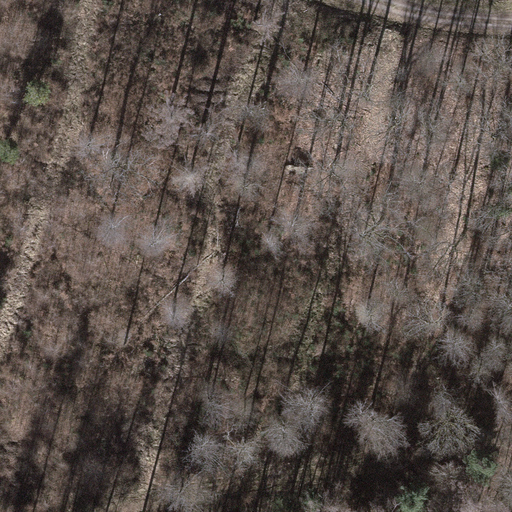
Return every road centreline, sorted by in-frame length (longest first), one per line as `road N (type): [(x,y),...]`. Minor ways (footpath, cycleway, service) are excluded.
road 1 (track): [(127,511),(511,432)]
road 2 (track): [(511,20),(431,15),(387,0)]
